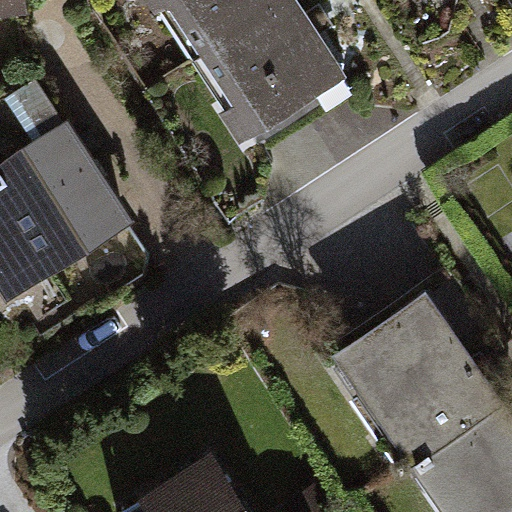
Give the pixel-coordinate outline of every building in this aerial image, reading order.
[(17,0),(0,0),(0,8),(18,6),(17,0)] [(168,0),(150,0),(156,9),(162,4),(197,56),(202,53),(167,1),(168,0)] [(282,0),(168,0),(167,1),(202,53),(282,0)] [(337,61),(296,0),(282,0),(202,53),(237,107),(247,100),(264,126),(317,91),(324,101),(352,83),(343,70),(345,62),(337,61)] [(0,8),(0,82),(33,73),(28,67),(18,6),(0,8)] [(202,53),(197,56),(232,110),(225,114),(242,140),(264,126),(247,100),(237,107),(202,53)] [(0,82),(0,139),(13,159),(65,124),(33,73),(0,82)] [(13,159),(0,166),(0,246),(24,231),(48,267),(126,216),(65,124),(13,159)] [(24,231),(0,246),(0,275),(11,292),(48,267),(24,231)] [(501,402),(425,292),(341,350),(417,459),(501,402)] [(511,511),(511,417),(501,402),(417,459),(453,511),(511,511)] [(247,511),(210,455),(160,487),(176,511),(247,511)]
